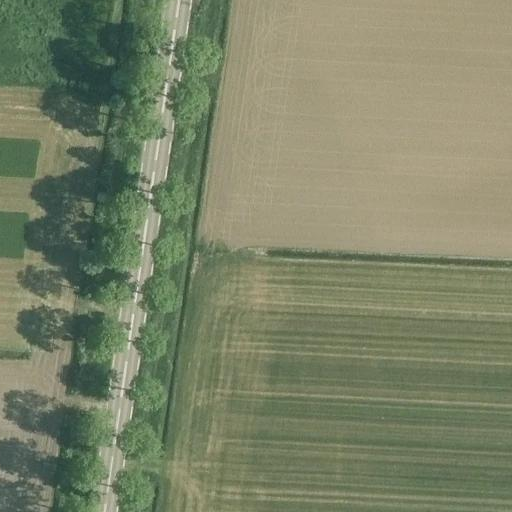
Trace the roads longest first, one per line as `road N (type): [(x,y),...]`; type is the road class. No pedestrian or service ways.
road 1 (track): [(211,0),(136,511)]
road 2 (primary): [(103,511),(177,0)]
